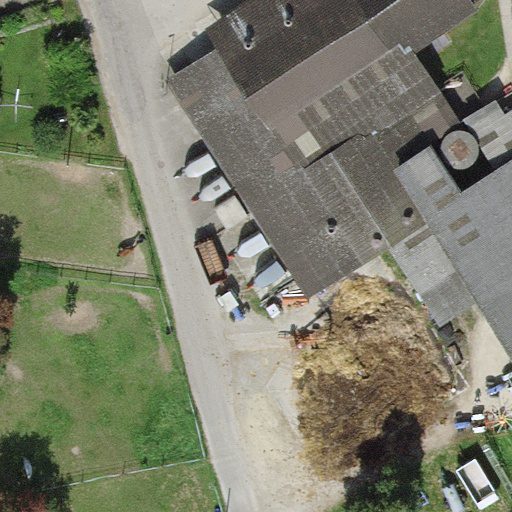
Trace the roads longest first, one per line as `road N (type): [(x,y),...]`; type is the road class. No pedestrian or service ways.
road 1 (unclassified): [(112,0),(252,511)]
road 2 (track): [(511,426),(347,511)]
